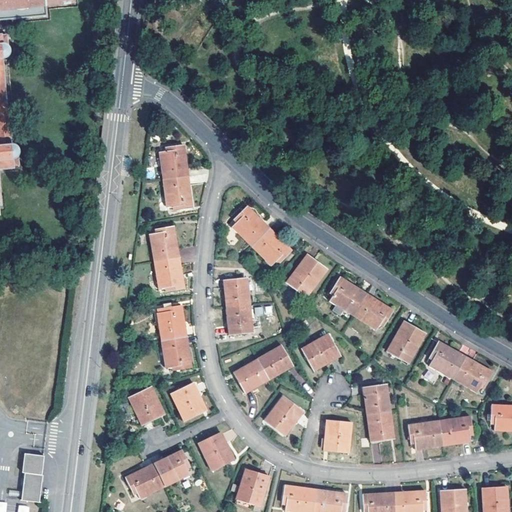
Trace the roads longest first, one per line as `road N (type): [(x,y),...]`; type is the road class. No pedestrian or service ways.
road 1 (tertiary): [(70,511),(122,81)]
road 2 (residential): [(224,152),(286,213),(511,353)]
road 3 (residential): [(224,152),(202,305),(213,376),(230,412)]
road 4 (residential): [(301,468),(413,474),(511,459)]
road 5 (residential): [(122,81),(170,102),(224,152)]
